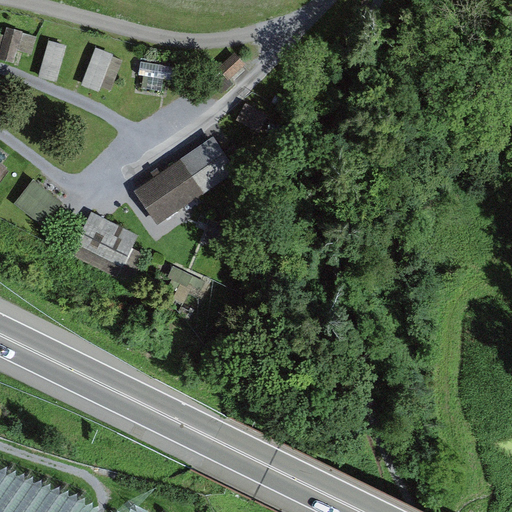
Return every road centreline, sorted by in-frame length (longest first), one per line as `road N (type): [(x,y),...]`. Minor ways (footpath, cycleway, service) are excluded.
road 1 (track): [(412,511),(356,332),(336,199),(383,0)]
road 2 (trunk): [(0,335),(356,511)]
road 3 (residential): [(8,0),(143,35),(212,41),(283,28),(328,0)]
road 4 (track): [(99,511),(97,483),(0,444)]
